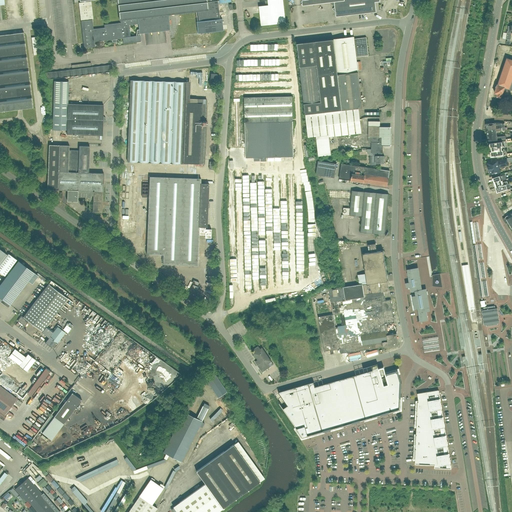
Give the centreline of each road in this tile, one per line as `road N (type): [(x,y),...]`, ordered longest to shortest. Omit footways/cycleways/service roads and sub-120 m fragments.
road 1 (unclassified): [(409,348),(394,268),(398,86),(409,25)]
road 2 (unclassified): [(107,247),(117,76),(229,53)]
road 3 (unclassified): [(214,321),(223,286),(218,202),(229,53)]
road 4 (unknown): [(220,172),(153,176),(143,233),(161,256),(221,264)]
road 5 (unclassified): [(229,53),(248,39),(409,25)]
road 6 (unclassified): [(265,389),(409,348)]
road 7 (tertiary): [(511,249),(479,177),(478,114)]
road 8 (unclassified): [(107,247),(0,168)]
road 9 (unclassified): [(420,361),(445,377),(462,476)]
road 10 (unclassified): [(214,321),(107,247)]
